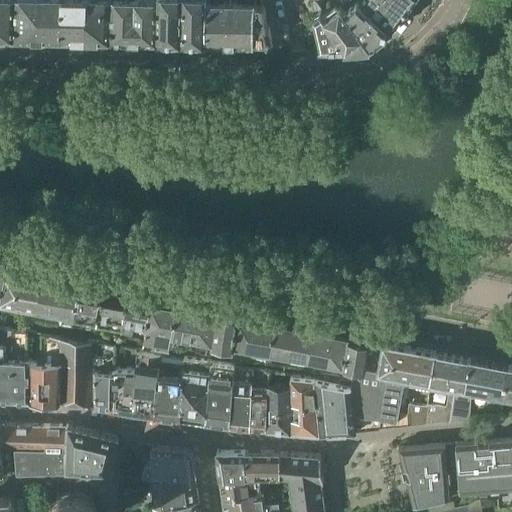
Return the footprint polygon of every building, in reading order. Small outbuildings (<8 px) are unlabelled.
[(0,0),(0,36),(15,37),(15,0),(0,0)] [(31,38),(38,38),(39,0),(15,0),(15,37),(31,38)] [(45,38),(62,38),(62,0),(39,0),(38,38),(45,38)] [(79,39),(87,39),(87,0),(62,0),(62,38),(79,39)] [(93,39),(111,39),(111,0),(87,0),(87,39),(93,39)] [(127,40),(133,40),(133,0),(111,0),(111,39),(127,40)] [(157,40),(158,0),(133,0),(133,40),(141,41),(141,40),(157,40)] [(158,0),(157,40),(182,41),(183,0),(158,0)] [(183,0),(182,41),(205,41),(206,0),(183,0)] [(224,42),(230,43),(230,0),(206,0),(205,41),(224,42)] [(237,0),(230,0),(230,43),(236,43),(236,42),(272,43),(268,27),(263,4),(262,0),(237,0),(238,0),(237,0)] [(339,0),(343,6),(370,43),(385,33),(385,32),(387,25),(361,0),(339,0)] [(361,0),(387,25),(391,28),(402,13),(403,14),(409,5),(412,0),(361,0)] [(347,45),(326,16),(317,2),(312,5),(317,27),(321,44),(347,45)] [(326,16),(347,45),(370,43),(343,6),(326,16)] [(23,303),(37,306),(43,278),(6,271),(1,299),(23,303)] [(43,278),(37,306),(59,310),(56,324),(71,327),(73,316),(74,313),(79,285),(43,278)] [(73,316),(98,321),(104,289),(95,288),(93,285),(85,284),(82,285),(79,285),(74,313),(73,316)] [(98,326),(122,330),(128,294),(126,293),(123,291),(115,289),(112,291),(104,289),(98,321),(98,326)] [(128,294),(122,330),(121,334),(130,335),(132,328),(146,330),(152,298),(149,298),(147,295),(140,294),(136,295),(128,294)] [(184,337),(184,333),(174,332),(178,303),(175,303),(176,299),(164,297),(164,300),(152,298),(146,330),(143,342),(170,347),(178,348),(180,336),(184,337)] [(195,351),(212,353),(214,341),(213,341),(218,311),(178,303),(174,332),(184,333),(197,336),(195,351)] [(233,344),(234,342),(238,314),(218,311),(213,341),(214,341),(212,353),(219,355),(222,343),(233,344)] [(249,359),(267,363),(276,321),(261,319),(261,318),(258,315),(254,317),(253,317),(238,314),(234,342),(252,345),(249,359)] [(274,350),(307,356),(312,328),(311,328),(294,325),(287,323),(287,324),(277,322),(276,321),(267,363),(271,364),(274,350)] [(0,397),(30,399),(31,359),(31,358),(27,357),(26,330),(4,326),(0,325),(0,397)] [(307,356),(342,362),(348,335),(312,328),(307,356)] [(30,399),(58,401),(65,336),(42,333),(39,360),(34,359),(31,359),(30,399)] [(340,375),(351,377),(353,365),(364,367),(370,339),(348,335),(342,362),(340,375)] [(65,336),(58,401),(92,405),(91,341),(65,336)] [(364,367),(381,370),(404,374),(409,347),(384,342),(381,342),(370,339),(364,367)] [(404,374),(411,376),(409,384),(411,384),(429,388),(430,381),(430,378),(435,352),(436,351),(409,347),(404,374)] [(135,411),(155,414),(159,372),(161,355),(137,349),(135,367),(113,366),(112,408),(135,411)] [(428,405),(426,423),(429,423),(428,422),(435,421),(435,422),(436,422),(436,421),(449,420),(449,421),(450,421),(450,384),(465,387),(471,359),(435,352),(430,378),(430,381),(429,388),(429,389),(447,392),(445,404),(435,402),(435,404),(428,403),(428,405)] [(95,405),(112,408),(113,366),(114,357),(95,355),(94,369),(95,369),(95,405)] [(155,414),(179,417),(182,367),(183,358),(175,357),(174,366),(174,374),(159,372),(155,414)] [(179,417),(206,421),(213,361),(211,361),(211,360),(183,357),(183,358),(182,367),(179,417)] [(471,358),(471,359),(465,387),(450,384),(450,421),(469,419),(470,419),(470,418),(471,393),(484,395),(485,390),(503,393),(508,365),(494,362),(471,358)] [(206,421),(230,424),(235,364),(213,361),(206,421)] [(230,424),(250,426),(251,379),(252,366),(235,364),(230,424)] [(353,365),(351,377),(350,383),(356,430),(379,427),(380,417),(376,415),(381,370),(364,367),(353,365)] [(511,365),(508,365),(503,393),(501,403),(511,404),(511,365)] [(250,426),(268,427),(267,392),(269,369),(252,366),(251,379),(250,426)] [(313,377),(315,377),(334,380),(350,383),(351,377),(340,375),(315,370),(313,377)] [(404,374),(381,370),(376,415),(380,417),(379,427),(408,425),(407,416),(408,412),(398,410),(404,374)] [(290,389),(292,429),(319,432),(319,431),(315,377),(313,377),(290,374),(290,389)] [(334,380),(315,377),(319,431),(329,431),(338,431),(334,380)] [(350,383),(334,380),(338,431),(356,430),(350,383)] [(292,429),(290,389),(285,388),(285,392),(267,392),(268,427),(292,429)] [(428,405),(409,403),(408,412),(407,416),(408,425),(425,423),(426,423),(428,405)] [(43,424),(1,423),(2,450),(43,449),(43,424)] [(67,424),(43,424),(43,449),(69,448),(114,456),(118,436),(67,424)] [(511,436),(447,442),(450,472),(458,471),(459,484),(475,483),(476,489),(478,489),(479,497),(497,495),(498,508),(511,506),(511,436)] [(406,478),(413,504),(450,495),(448,480),(444,480),(442,470),(440,443),(399,446),(404,468),(408,468),(410,478),(406,478)] [(152,471),(153,477),(169,475),(194,471),(193,462),(193,461),(192,461),(191,454),(192,454),(192,453),(191,453),(186,447),(185,447),(184,447),(178,447),(177,447),(166,446),(152,445),(145,444),(144,458),(146,459),(145,470),(152,471)] [(43,449),(44,470),(67,470),(75,470),(75,463),(93,464),(93,471),(111,472),(114,456),(69,448),(43,449)] [(0,450),(0,472),(17,471),(44,470),(43,449),(2,450),(0,450)] [(217,450),(220,476),(246,476),(245,450),(217,450)] [(278,451),(245,450),(246,476),(259,477),(279,476),(278,451)] [(288,477),(323,473),(320,454),(319,454),(279,451),(278,451),(279,476),(288,477)] [(154,504),(156,504),(198,497),(196,483),(194,471),(169,475),(153,477),(154,504)] [(290,495),(323,491),(322,480),(324,480),(323,473),(288,477),(290,495)] [(220,476),(223,495),(264,491),(264,490),(260,490),(259,477),(246,476),(220,476)] [(68,492),(65,493),(63,493),(61,495),(59,496),(57,497),(55,499),(53,501),(52,503),(51,505),(50,507),(49,510),(48,511),(98,511),(98,510),(97,508),(96,505),(95,503),(93,501),(92,499),(89,497),(87,496),(85,494),(83,493),(81,493),(78,492),(76,492),(73,491),(71,492),(68,492)] [(223,495),(226,511),(242,511),(280,508),(278,500),(274,500),(272,491),(264,491),(223,495)] [(291,506),(292,511),(325,511),(323,491),(290,495),(291,506)] [(0,511),(25,511),(24,495),(14,496),(14,495),(0,495),(0,511)] [(156,504),(156,511),(200,511),(198,497),(156,504)] [(483,511),(480,498),(475,499),(476,503),(429,511),(483,511)]
